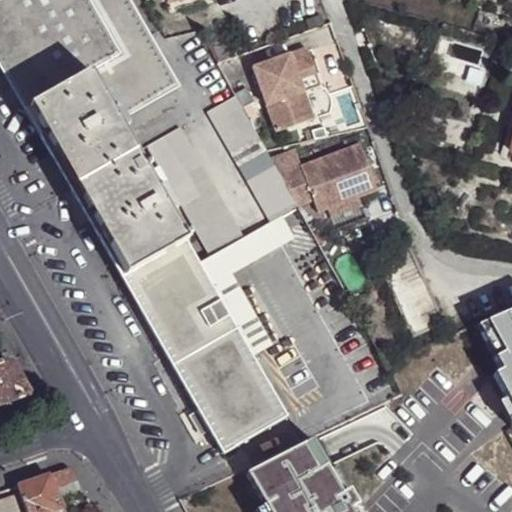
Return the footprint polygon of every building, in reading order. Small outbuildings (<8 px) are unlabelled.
[(0,0),(0,67),(24,110),(88,73),(148,39),(126,0),(0,0)] [(148,39),(88,73),(115,120),(175,85),(148,39)] [(302,49),(247,69),(270,134),(309,120),(300,94),(295,82),(312,76),(302,49)] [(88,73),(24,110),(50,156),(70,189),(121,278),(184,241),(133,152),(115,120),(88,73)] [(312,76),(295,82),(300,94),(316,88),(312,76)] [(240,109),(233,95),(208,110),(270,220),(295,206),(277,175),(240,109)] [(209,255),(240,237),(177,128),(145,145),(209,255)] [(357,145),(277,175),(295,206),(310,200),(315,213),(374,192),(357,145)] [(213,264),(300,215),(295,206),(270,220),(240,237),(209,255),(208,256),(213,264)] [(184,241),(121,278),(193,403),(199,413),(207,427),(213,437),(222,454),(286,418),(250,355),(221,304),(211,287),(203,274),(197,262),(184,241)] [(440,324),(406,246),(376,259),(412,337),(440,324)] [(221,304),(231,298),(221,281),(218,283),(210,270),(203,274),(211,287),(221,304)] [(237,295),(231,298),(221,304),(250,355),(267,346),(237,295)] [(27,395),(7,360),(0,362),(0,407),(26,398),(27,395)] [(198,432),(207,427),(199,413),(190,418),(195,427),(198,432)] [(359,511),(313,438),(238,475),(257,511),(359,511)] [(65,468),(46,476),(53,489),(68,482),(75,479),(71,470),(69,469),(65,468)] [(46,476),(15,485),(24,511),(49,511),(60,507),(53,489),(46,476)] [(0,499),(0,511),(15,511),(10,497),(0,499)]
